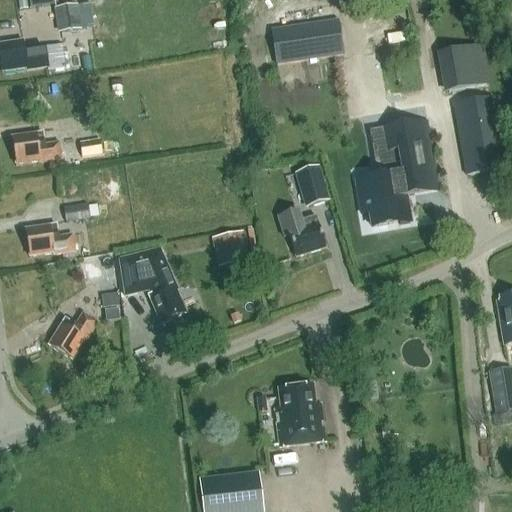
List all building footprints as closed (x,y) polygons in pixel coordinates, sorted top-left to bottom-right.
[(85,31),(83,17),(58,20),(60,34),(66,34),(67,42),(78,40),(77,32),(85,31)] [(341,57),(337,22),(271,31),(276,66),(341,57)] [(22,42),(0,45),(0,61),(2,73),(26,69),(27,71),(47,68),(48,70),(65,67),(61,44),(44,47),(45,51),(37,52),(36,44),(23,46),(22,42)] [(450,92),(495,85),(488,45),(443,52),(450,92)] [(81,66),(79,49),(63,51),(66,68),(81,66)] [(507,169),(495,99),(453,106),(465,177),(507,169)] [(379,189),(374,189),(377,209),(358,212),(362,234),(382,230),(400,227),(396,203),(440,196),(429,127),(371,136),(379,189)] [(58,145),(45,147),(43,133),(12,138),(16,165),(42,162),(42,165),(61,162),(58,145)] [(102,155),(99,135),(76,139),(79,158),(102,155)] [(329,203),(315,159),(296,165),(298,174),(294,176),(305,210),(329,203)] [(90,221),(88,206),(63,210),(66,224),(90,221)] [(288,238),(295,260),(325,251),(315,219),(301,223),(298,214),(277,220),(283,239),(288,238)] [(72,236),(58,239),(56,226),(25,231),(29,257),(54,253),(54,255),(75,252),(72,236)] [(218,240),(225,270),(249,264),(242,235),(218,240)] [(179,293),(172,271),(154,277),(159,293),(148,296),(158,326),(184,317),(177,293),(179,293)] [(496,306),(501,338),(503,348),(511,346),(511,299),(499,302),(499,306),(496,306)] [(106,324),(119,322),(118,311),(104,312),(106,324)] [(84,315),(76,327),(65,320),(48,347),(69,360),(83,339),(86,340),(97,323),(84,315)] [(511,369),(487,374),(494,417),(499,416),(501,427),(511,425),(511,369)] [(313,387),(273,391),(279,449),(324,445),(320,406),(315,407),(313,387)] [(265,399),(256,400),(257,418),(267,417),(265,400),(265,399)] [(263,511),(258,476),(199,483),(202,511),(263,511)]
